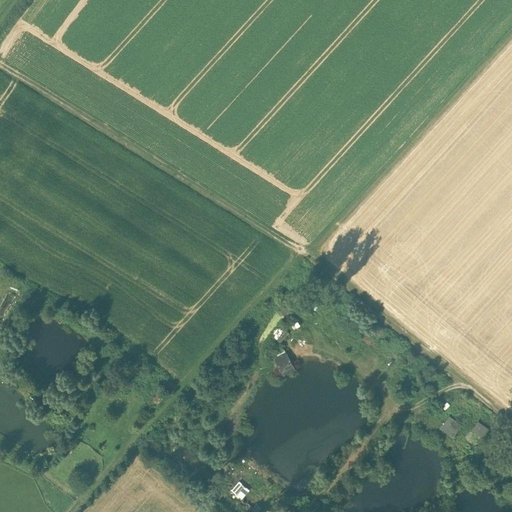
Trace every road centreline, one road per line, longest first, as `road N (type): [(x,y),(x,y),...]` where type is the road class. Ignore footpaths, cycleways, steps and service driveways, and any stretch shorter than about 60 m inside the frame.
road 1 (track): [(511,32),(121,451)]
road 2 (track): [(453,378),(295,249),(0,63)]
